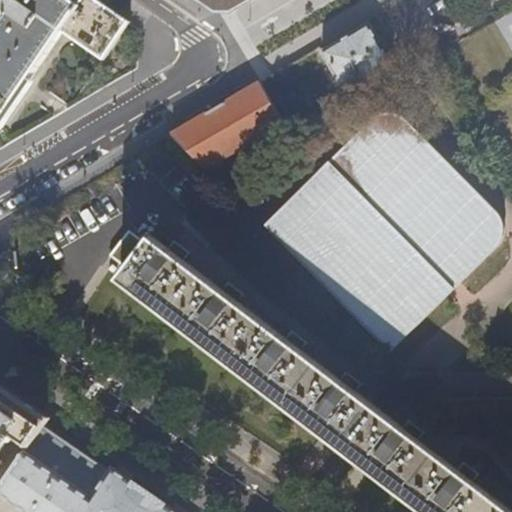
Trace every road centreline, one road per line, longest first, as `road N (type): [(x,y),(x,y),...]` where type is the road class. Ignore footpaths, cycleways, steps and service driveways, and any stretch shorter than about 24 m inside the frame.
road 1 (residential): [(0,323),(272,511)]
road 2 (residential): [(147,0),(196,33),(203,48),(197,70),(0,187)]
